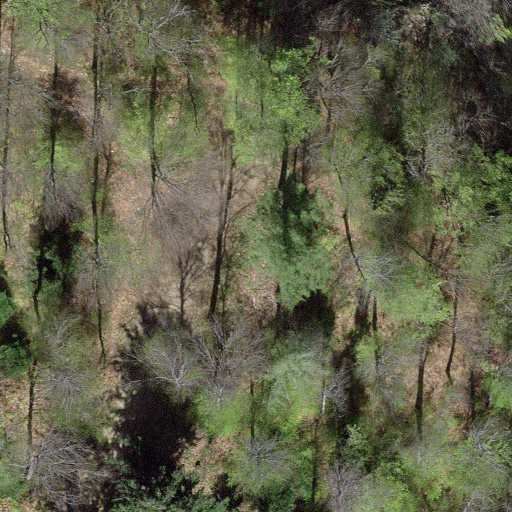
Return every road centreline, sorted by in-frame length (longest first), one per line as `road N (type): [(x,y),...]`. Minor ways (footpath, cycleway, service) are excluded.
road 1 (track): [(201,224),(104,124),(0,51)]
road 2 (track): [(142,395),(201,224)]
road 3 (track): [(84,511),(142,395)]
